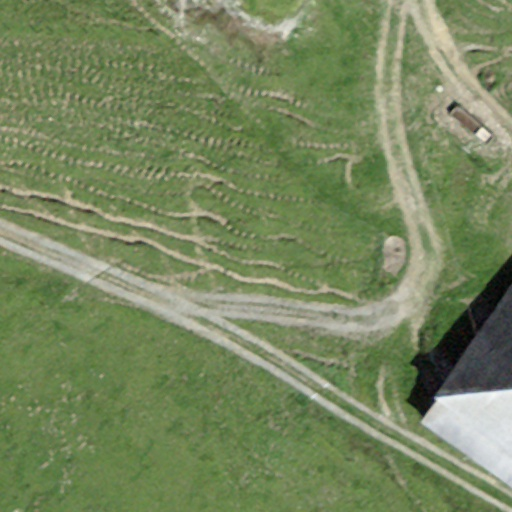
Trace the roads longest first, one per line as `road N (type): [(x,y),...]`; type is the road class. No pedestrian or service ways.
road 1 (track): [(511,493),(344,402),(226,324),(0,216)]
road 2 (track): [(422,0),(484,106),(511,133)]
